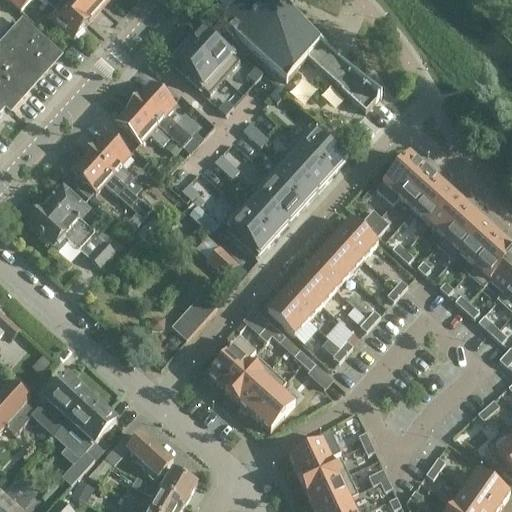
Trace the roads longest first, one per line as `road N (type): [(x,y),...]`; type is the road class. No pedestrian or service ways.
road 1 (residential): [(150,398),(403,119),(511,220)]
road 2 (residential): [(0,186),(168,0)]
road 3 (residential): [(150,398),(0,262)]
